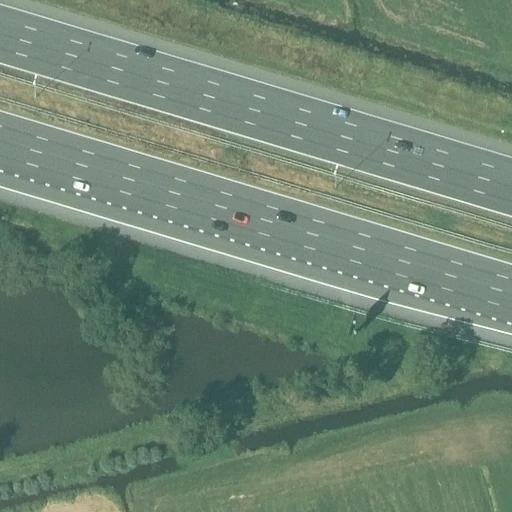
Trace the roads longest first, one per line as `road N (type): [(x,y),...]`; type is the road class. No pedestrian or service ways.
road 1 (motorway): [(0,141),(511,295)]
road 2 (motorway): [(511,190),(0,36)]
road 3 (track): [(131,436),(0,470)]
